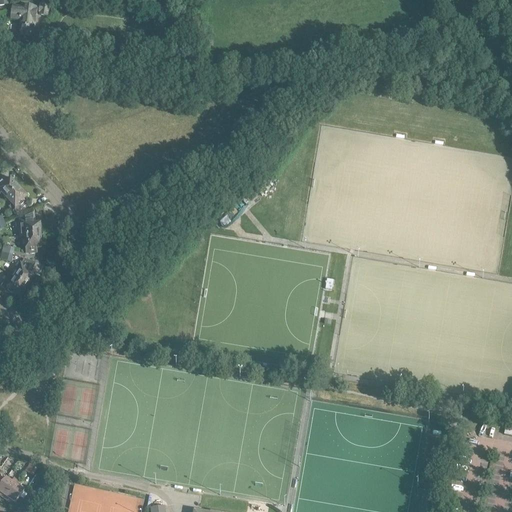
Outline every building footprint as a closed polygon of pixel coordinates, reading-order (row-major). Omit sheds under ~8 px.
[(51,4),(41,3),(39,17),(49,18),(51,4)] [(17,38),(33,40),(35,24),(36,24),(38,8),(21,6),(21,7),(12,6),(10,20),(19,22),(17,38)] [(0,196),(3,194),(7,199),(18,189),(10,180),(7,183),(4,180),(0,184),(0,196)] [(239,196),(246,206),(258,196),(251,187),(239,196)] [(9,208),(14,214),(26,204),(23,201),(26,197),(18,189),(7,199),(12,205),(9,208)] [(19,238),(25,237),(41,236),(40,225),(35,225),(34,219),(34,212),(23,217),(23,220),(18,220),(19,238)] [(25,237),(26,254),(37,253),(36,248),(42,248),(41,236),(25,237)] [(2,253),(13,256),(15,249),(4,247),(2,253)] [(13,257),(13,256),(2,253),(0,260),(10,263),(17,266),(19,258),(13,257)] [(12,276),(14,278),(27,287),(35,277),(31,274),(33,271),(24,265),(22,263),(20,265),(16,272),(16,271),(12,276)] [(21,296),(27,287),(14,278),(6,291),(14,297),(17,293),(21,296)] [(334,281),(327,280),(325,290),(332,291),(334,281)] [(37,469),(30,465),(25,472),(32,476),(37,469)] [(0,487),(0,496),(5,499),(18,481),(14,478),(11,482),(6,478),(2,482),(3,483),(0,487)] [(5,499),(14,506),(25,492),(19,487),(22,483),(18,481),(5,499)]
